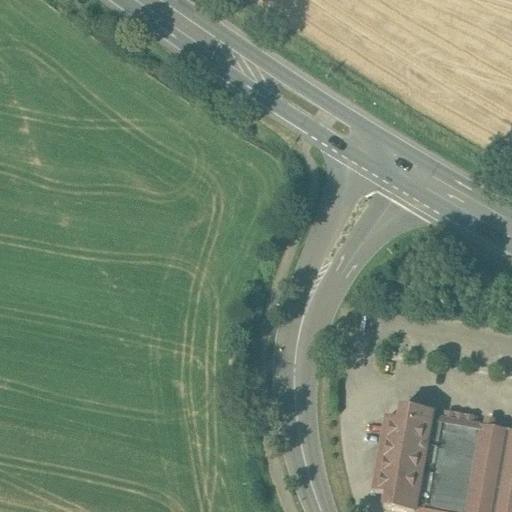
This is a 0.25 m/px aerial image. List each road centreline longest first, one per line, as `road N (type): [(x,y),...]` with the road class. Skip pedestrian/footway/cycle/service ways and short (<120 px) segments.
road 1 (residential): [(324,511),(299,431),(295,354),(318,286),(382,159)]
road 2 (secondary): [(142,0),(382,159)]
road 3 (secondary): [(382,159),(511,228)]
